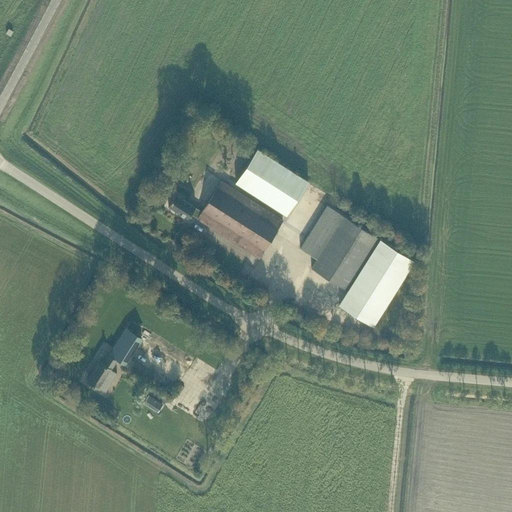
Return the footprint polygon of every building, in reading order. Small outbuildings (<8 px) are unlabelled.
[(235,182),(286,214),(308,181),(257,148),(235,182)] [(197,218),(258,257),(283,219),(221,180),(202,210),(195,207),(175,193),(168,204),(189,218),(191,214),(197,217),(197,218)] [(316,258),(311,267),(347,290),(380,238),(378,237),(378,238),(327,205),(299,248),(316,258)] [(372,325),(414,260),(380,238),(347,290),(338,304),(372,325)] [(290,297),(286,304),(303,313),(306,306),(290,297)] [(127,328),(114,349),(128,358),(141,337),(127,328)] [(100,361),(87,381),(99,388),(99,387),(105,391),(116,373),(111,369),(111,368),(117,360),(109,355),(103,363),(100,361)] [(148,396),(144,403),(157,412),(162,404),(148,396)]
